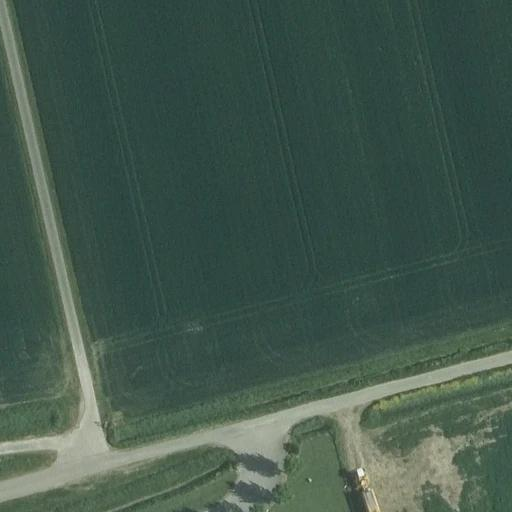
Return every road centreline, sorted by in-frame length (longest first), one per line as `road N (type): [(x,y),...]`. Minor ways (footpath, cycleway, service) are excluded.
road 1 (unclassified): [(102,462),(3,0)]
road 2 (unclassified): [(257,422),(511,359)]
road 3 (unclassified): [(102,462),(257,422)]
